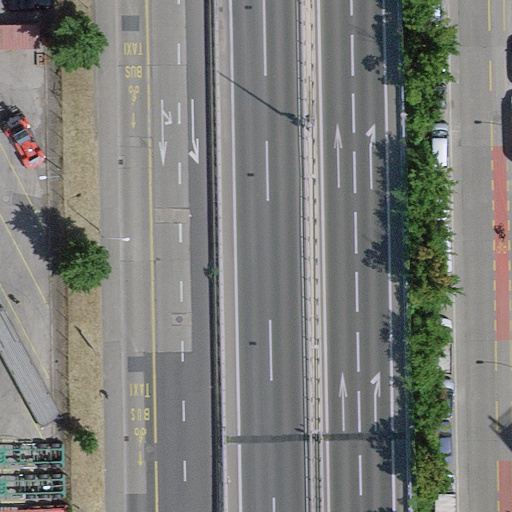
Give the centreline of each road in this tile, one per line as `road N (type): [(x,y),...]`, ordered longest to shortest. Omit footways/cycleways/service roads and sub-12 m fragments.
road 1 (primary): [(154,0),(171,511)]
road 2 (motorway): [(364,511),(352,8)]
road 3 (motorway): [(263,50),(272,511)]
road 4 (primary): [(487,511),(485,231)]
road 5 (primary): [(485,231),(481,0)]
